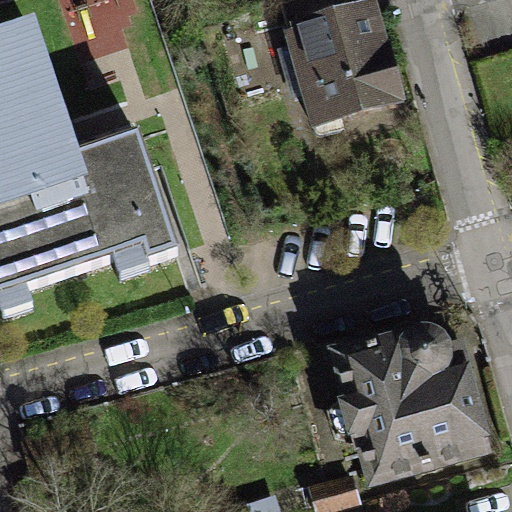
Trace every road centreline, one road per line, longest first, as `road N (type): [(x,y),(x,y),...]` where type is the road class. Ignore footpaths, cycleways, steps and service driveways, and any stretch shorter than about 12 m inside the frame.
road 1 (residential): [(487,257),(0,395)]
road 2 (residential): [(414,0),(487,257)]
